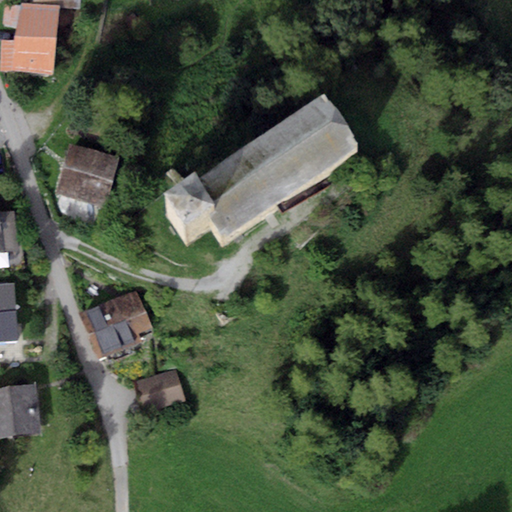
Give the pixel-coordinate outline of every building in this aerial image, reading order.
[(21,6),(4,5),(3,26),(17,27),(16,41),(3,40),(1,71),(54,74),(59,6),(33,4),(21,3),(21,6)] [(323,106),(188,195),(191,199),(163,217),(184,249),(210,232),(222,250),(359,160),(323,106)] [(70,145),(56,193),(106,207),(119,158),(70,145)] [(0,252),(3,252),(19,251),(14,212),(0,213),(0,252)] [(0,284),(0,342),(18,341),(13,283),(0,284)] [(152,328),(137,290),(79,313),(97,358),(141,341),(138,334),(152,328)] [(185,402),(176,370),(134,382),(142,413),(185,402)] [(33,385),(0,389),(0,437),(39,433),(33,385)]
